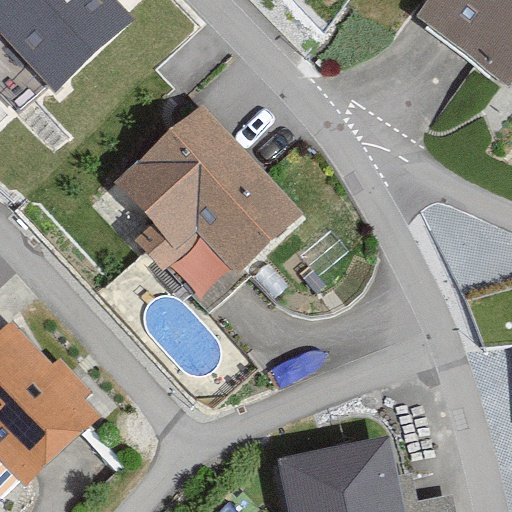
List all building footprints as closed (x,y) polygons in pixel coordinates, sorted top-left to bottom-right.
[(128,0),(127,0),(0,0),(0,33),(48,81),(128,0)] [(511,0),(412,0),(408,7),(511,73),(511,0)] [(306,211),(204,97),(114,176),(215,291),(306,211)] [(108,415),(6,300),(0,306),(0,482),(14,498),(108,415)] [(399,511),(384,439),(288,459),(298,511),(399,511)]
